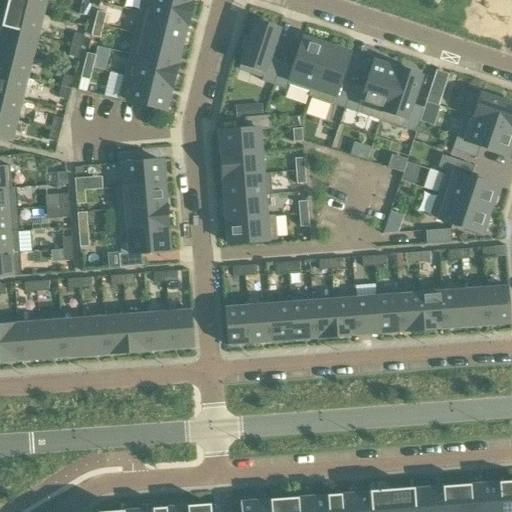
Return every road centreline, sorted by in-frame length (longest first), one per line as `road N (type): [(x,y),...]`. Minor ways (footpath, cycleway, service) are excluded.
road 1 (residential): [(209,368),(193,110),(220,0)]
road 2 (residential): [(209,368),(511,345)]
road 3 (unclassified): [(214,428),(511,405)]
road 4 (residential): [(218,471),(511,452)]
road 5 (unclassified): [(0,448),(214,428)]
road 6 (residential): [(209,368),(0,384)]
road 7 (residential): [(316,0),(511,64)]
road 8 (residential): [(60,511),(100,484),(218,471)]
